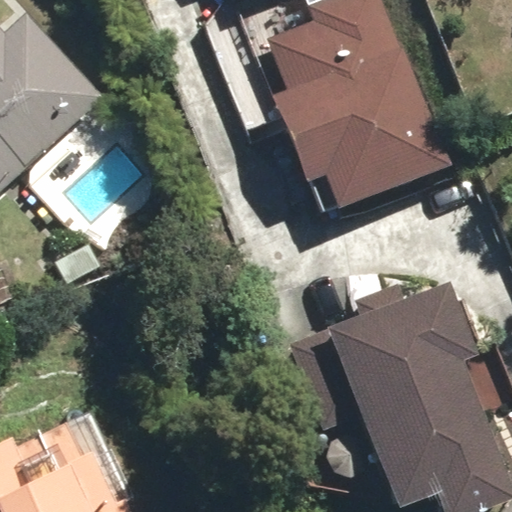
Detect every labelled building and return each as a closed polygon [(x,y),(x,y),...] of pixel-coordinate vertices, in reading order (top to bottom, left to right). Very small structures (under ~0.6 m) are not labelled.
[(298,82),(267,96),(303,178),(320,171),(336,207),(461,152),(419,56),(390,68),(360,0),(322,0),(328,12),(277,35),(298,82)] [(0,186),(87,102),(49,63),(60,53),(22,13),(0,34),(0,186)] [(165,187),(114,127),(33,196),(84,256),(165,187)] [(345,292),(357,320),(279,353),(310,442),(340,432),(368,511),(411,511),(416,510),(416,511),(506,511),(473,417),(499,408),(490,380),(454,393),(447,373),(467,366),(439,286),(400,303),(388,274),(345,292)] [(120,511),(69,392),(0,421),(0,511),(120,511)]
